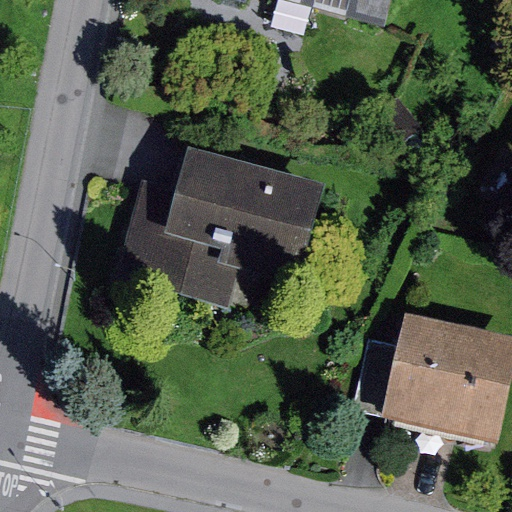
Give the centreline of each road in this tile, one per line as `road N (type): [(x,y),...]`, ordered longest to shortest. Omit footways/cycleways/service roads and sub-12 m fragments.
road 1 (residential): [(11,439),(94,0)]
road 2 (residential): [(11,439),(330,511)]
